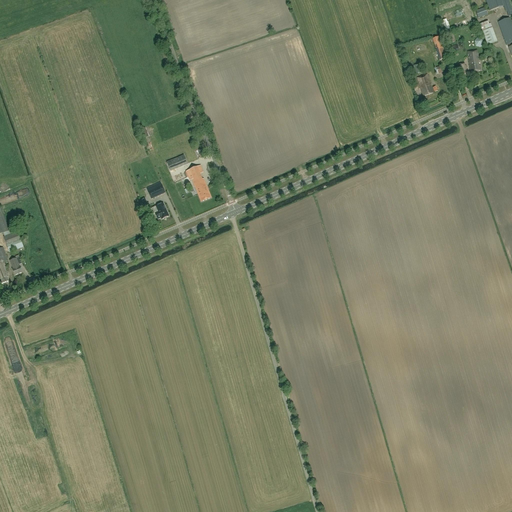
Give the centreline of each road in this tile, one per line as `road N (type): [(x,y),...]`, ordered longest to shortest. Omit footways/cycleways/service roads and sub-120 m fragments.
road 1 (secondary): [(235,212),(511,91)]
road 2 (secondary): [(0,316),(235,212)]
road 3 (unclassified): [(235,212),(155,0)]
